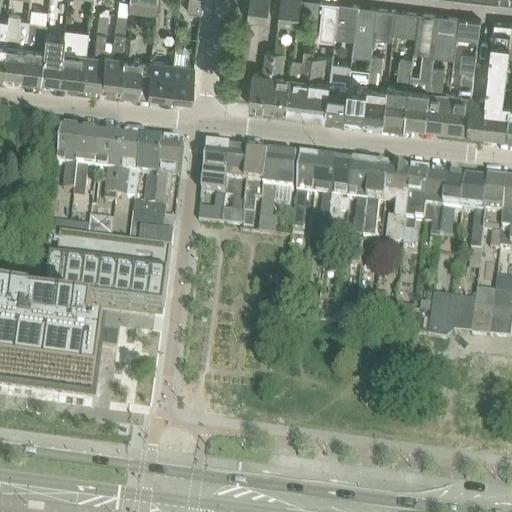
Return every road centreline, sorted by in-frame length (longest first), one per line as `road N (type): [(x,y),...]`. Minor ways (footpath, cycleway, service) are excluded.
road 1 (tertiary): [(500,511),(0,446)]
road 2 (residential): [(511,157),(200,120)]
road 3 (residential): [(169,374),(200,120)]
road 4 (tertiary): [(0,477),(252,511)]
road 5 (residential): [(200,120),(0,96)]
road 6 (residential): [(200,120),(218,0)]
